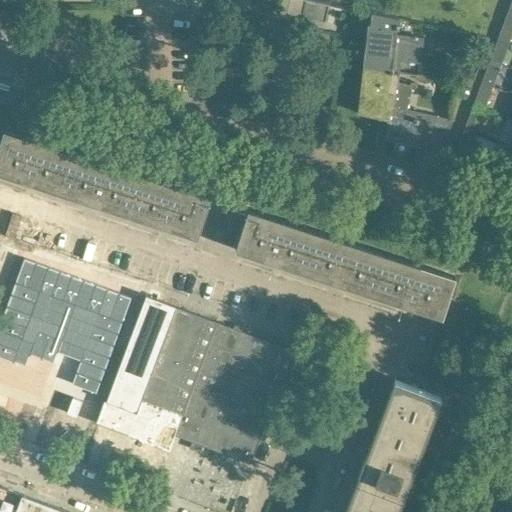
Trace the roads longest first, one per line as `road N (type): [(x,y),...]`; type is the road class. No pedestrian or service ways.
road 1 (residential): [(511,216),(0,58)]
road 2 (residential): [(335,455),(376,341),(361,316),(0,196)]
road 3 (residential): [(0,448),(166,511)]
road 4 (residential): [(249,511),(272,445),(283,437),(335,455)]
